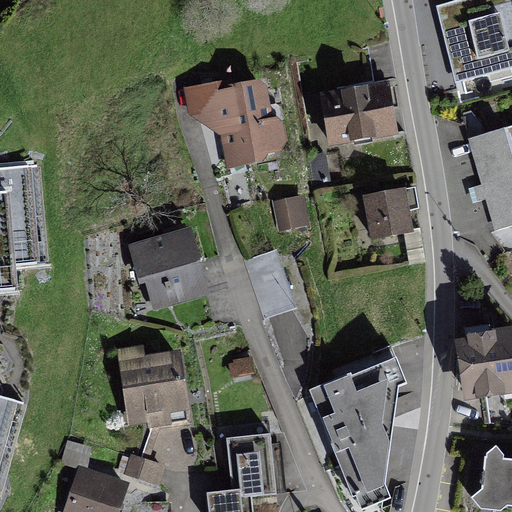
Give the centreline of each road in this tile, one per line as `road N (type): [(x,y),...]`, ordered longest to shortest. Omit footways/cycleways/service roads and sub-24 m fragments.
road 1 (motorway): [(0,213),(511,442)]
road 2 (motorway): [(511,327),(0,99)]
road 3 (residential): [(441,254),(439,362),(417,511)]
road 4 (residential): [(402,0),(441,254)]
